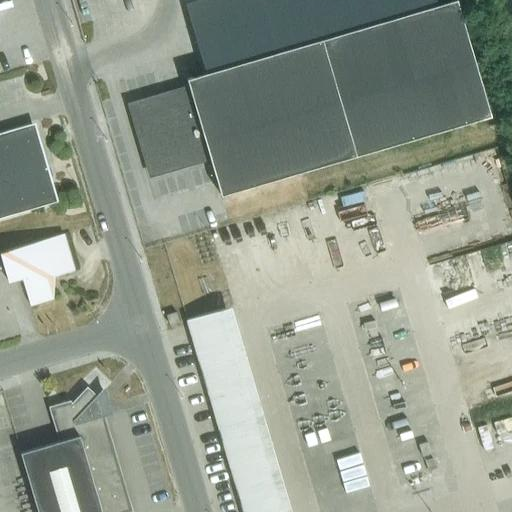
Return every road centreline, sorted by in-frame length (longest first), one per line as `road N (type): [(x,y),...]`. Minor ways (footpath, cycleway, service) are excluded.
road 1 (unclassified): [(143,323),(47,0)]
road 2 (unclassified): [(198,511),(143,323)]
road 3 (unclassified): [(143,323),(0,365)]
